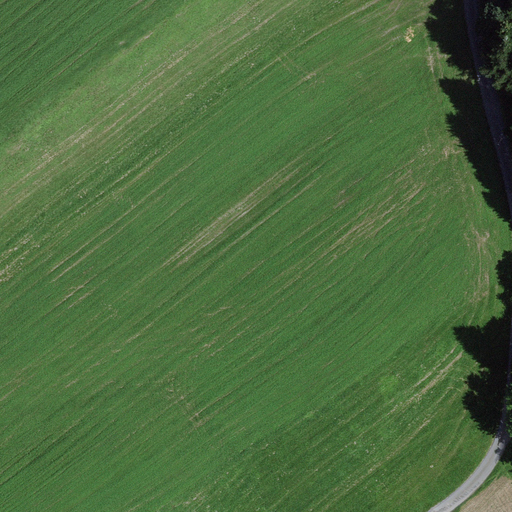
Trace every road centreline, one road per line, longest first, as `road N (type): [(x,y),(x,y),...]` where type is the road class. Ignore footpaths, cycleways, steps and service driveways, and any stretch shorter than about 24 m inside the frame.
road 1 (unclassified): [(511,170),(482,62),(477,0)]
road 2 (unclassified): [(441,511),(501,451),(511,392)]
